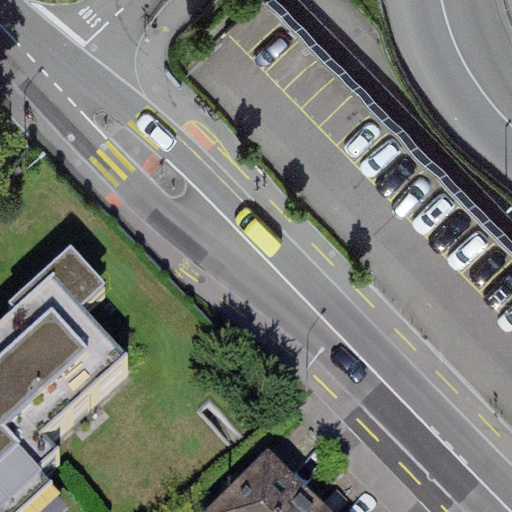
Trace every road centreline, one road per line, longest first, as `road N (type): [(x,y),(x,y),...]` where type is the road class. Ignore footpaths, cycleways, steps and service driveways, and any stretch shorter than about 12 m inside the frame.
road 1 (primary): [(511,509),(58,73)]
road 2 (residential): [(511,121),(484,92),(445,0)]
